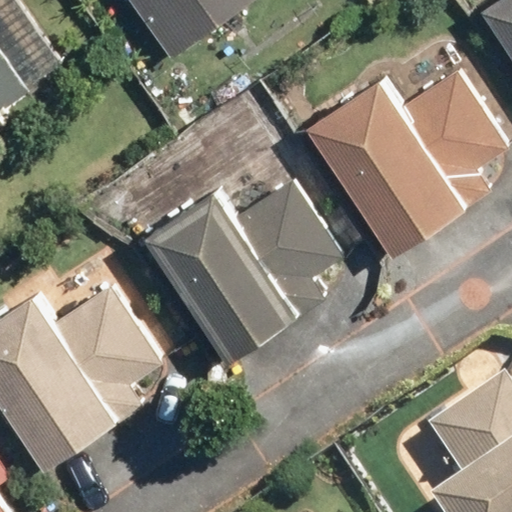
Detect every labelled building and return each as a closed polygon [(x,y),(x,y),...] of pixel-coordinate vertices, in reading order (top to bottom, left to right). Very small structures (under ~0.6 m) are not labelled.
[(0,0),(0,110),(77,56),(37,0),(0,0)] [(248,0),(146,0),(182,49),(248,0)] [(511,0),(494,0),(511,21),(511,0)] [(405,66),(329,117),(414,240),(503,180),(492,165),(511,151),(511,122),(460,46),(413,78),(405,66)] [(225,176),(156,227),(248,350),(335,286),(324,271),(349,252),(293,177),(249,209),(225,176)] [(51,281),(0,315),(0,367),(61,457),(156,394),(144,376),(178,353),(123,272),(69,308),(51,281)] [(452,511),(511,511),(511,364),(433,422),(472,474),(441,497),(452,511)] [(30,511),(0,462),(0,511),(30,511)]
